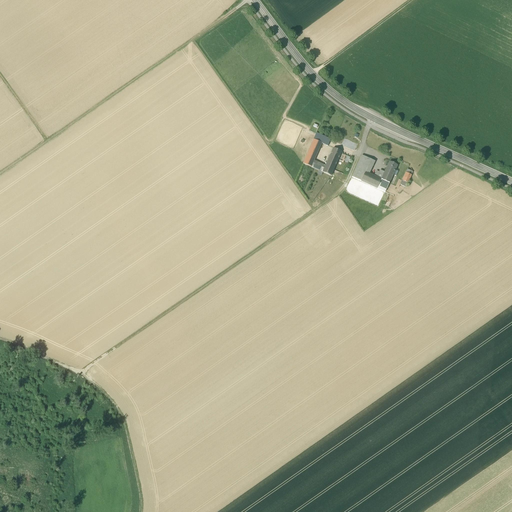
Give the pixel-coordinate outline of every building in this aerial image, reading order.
[(316,134),(313,140),(321,144),(327,147),(330,141),(316,134)] [(302,164),(311,167),(314,161),(321,144),(313,140),(302,164)] [(333,148),(329,157),(338,161),(342,152),(333,148)] [(375,162),(362,156),(356,168),(365,173),(369,175),(375,162)] [(338,161),(329,157),(325,166),(322,172),(331,176),(338,161)] [(322,172),(325,166),(314,161),(311,167),(322,172)] [(398,166),(389,162),(386,170),(394,173),(398,166)] [(356,168),(352,178),(361,182),(365,173),(356,168)] [(369,175),(365,173),(361,182),(385,193),(394,173),(386,170),(384,173),(380,171),(379,173),(376,172),(374,177),(369,175)] [(407,170),(400,186),(406,188),(413,172),(407,170)]
